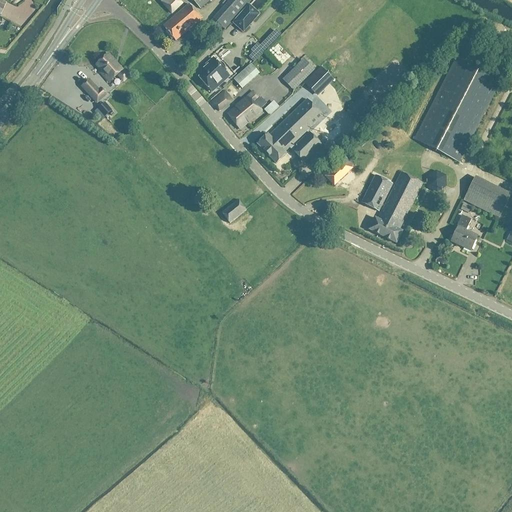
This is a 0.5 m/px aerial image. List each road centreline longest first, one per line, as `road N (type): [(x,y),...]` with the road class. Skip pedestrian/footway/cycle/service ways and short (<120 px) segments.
road 1 (unclassified): [(511,314),(295,206),(157,49),(101,0)]
road 2 (tertiary): [(0,118),(86,0)]
